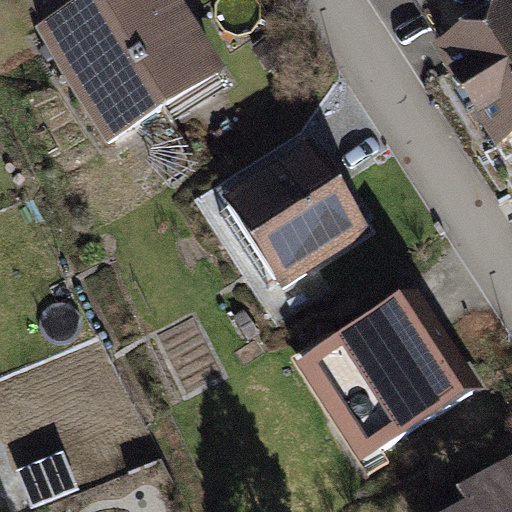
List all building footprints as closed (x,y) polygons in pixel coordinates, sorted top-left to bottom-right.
[(166,104),(100,0),(77,0),(33,27),(106,142),(166,104)] [(178,0),(100,0),(166,104),(222,70),(178,0)] [(511,0),(420,0),(416,3),(438,35),(419,48),(490,151),(511,136),(511,0)] [(359,231),(303,143),(221,196),(277,283),(359,231)] [(467,389),(408,293),(295,362),(353,458),(467,389)] [(511,511),(511,448),(455,485),(464,499),(444,511),(511,511)]
